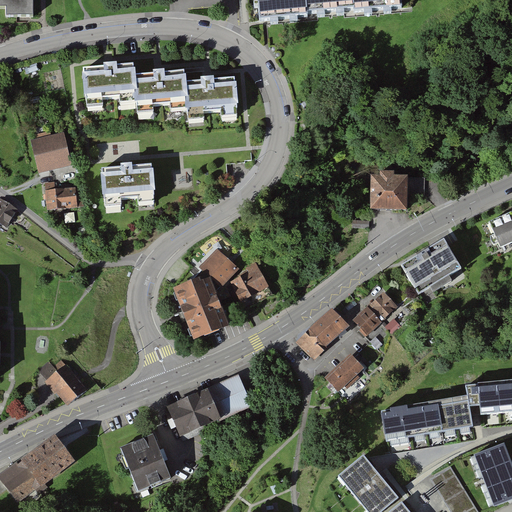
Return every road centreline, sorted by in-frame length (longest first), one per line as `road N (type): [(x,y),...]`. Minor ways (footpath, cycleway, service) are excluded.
road 1 (residential): [(150,266),(240,202),(269,168),(280,125),(264,71),(222,36),(167,27),(83,34),(0,55)]
road 2 (tertiary): [(511,185),(408,236),(278,330),(169,381)]
road 3 (tertiary): [(169,381),(0,452)]
road 4 (residential): [(150,266),(87,259),(0,193)]
road 5 (residential): [(169,381),(140,304),(150,266)]
